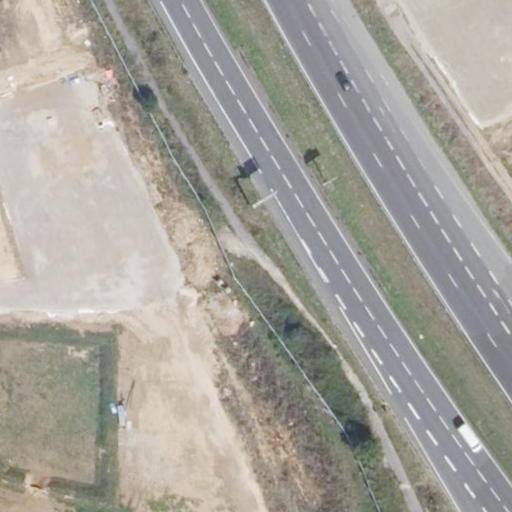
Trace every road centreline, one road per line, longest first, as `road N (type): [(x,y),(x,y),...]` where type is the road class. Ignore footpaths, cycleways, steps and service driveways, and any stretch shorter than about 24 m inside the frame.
road 1 (trunk): [(511,357),(305,35)]
road 2 (trunk): [(177,0),(358,297)]
road 3 (trunk): [(511,287),(305,35)]
road 4 (trunk): [(358,297),(506,511)]
road 5 (trunk): [(358,297),(475,511)]
road 6 (track): [(385,0),(511,195)]
